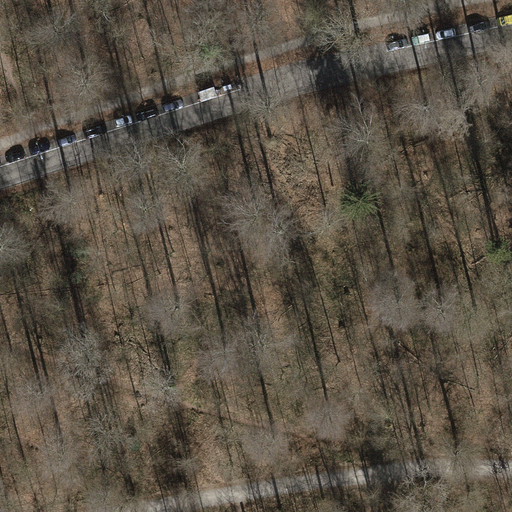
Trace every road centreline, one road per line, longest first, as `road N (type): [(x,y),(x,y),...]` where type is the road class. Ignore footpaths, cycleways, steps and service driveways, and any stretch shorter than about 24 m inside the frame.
road 1 (unclassified): [(0,170),(267,86),(511,30)]
road 2 (track): [(115,511),(402,465),(511,468)]
